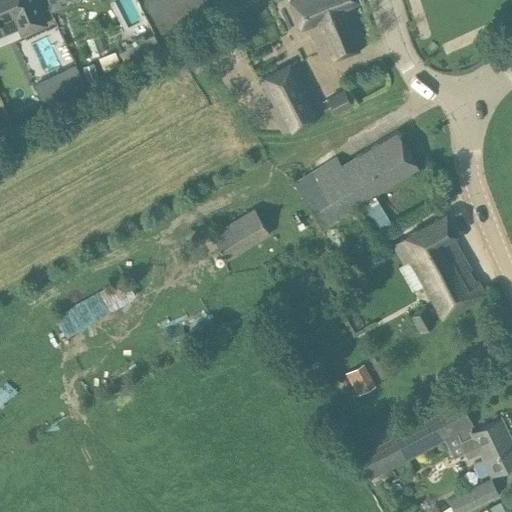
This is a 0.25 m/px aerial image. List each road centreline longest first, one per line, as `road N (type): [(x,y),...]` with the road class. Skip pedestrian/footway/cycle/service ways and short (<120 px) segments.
road 1 (unclassified): [(511,272),(479,205),(465,102)]
road 2 (unclassified): [(465,102),(420,88),(398,56),(381,0)]
